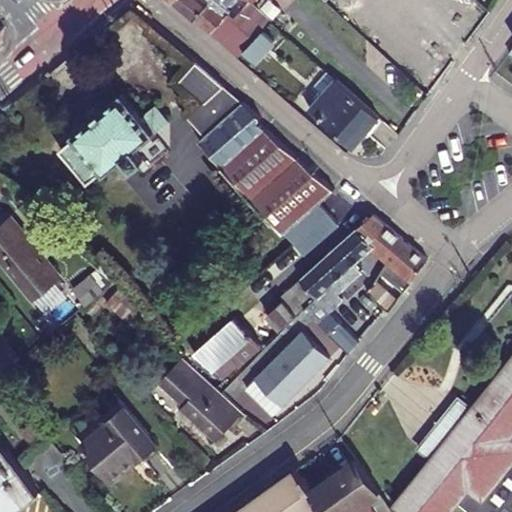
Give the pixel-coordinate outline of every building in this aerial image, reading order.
[(171,0),(211,34),(227,47),(229,48),(241,58),(248,50),(268,27),(274,21),(249,0),(240,0),(226,18),(206,0),(171,0)] [(280,38),(268,27),(248,50),(260,61),(280,38)] [(193,154),(215,177),(223,169),(270,130),(260,121),(262,119),(221,82),(198,62),(182,80),(207,102),(193,119),(210,137),(193,154)] [(356,149),(383,119),(339,80),(312,109),(356,149)] [(152,109),(128,90),(87,137),(90,140),(77,155),(108,183),(121,168),(125,171),(141,152),(152,162),(156,157),(162,162),(169,155),(151,140),(179,107),(164,95),(152,109)] [(307,254),(340,226),(322,204),(338,190),(270,130),(223,169),(274,224),(253,242),(263,254),(287,233),(295,242),(307,254)] [(365,270),(385,255),(384,254),(371,242),(387,224),(375,214),(336,251),(353,268),(350,271),(366,289),(367,288),(371,292),(378,284),(365,270)] [(0,222),(0,259),(33,299),(61,276),(10,215),(0,222)] [(382,304),(391,312),(431,262),(387,224),(371,242),(384,254),(385,255),(401,270),(406,275),(382,304)] [(351,353),(359,344),(340,326),(342,324),(325,305),(349,282),(360,295),(366,289),(350,271),(353,268),(336,251),(328,259),(303,282),(319,300),(310,310),(311,312),(330,332),(351,353)] [(95,271),(74,283),(83,300),(104,287),(95,271)] [(303,282),(292,292),(310,310),(319,300),(303,282)] [(383,288),(378,284),(371,292),(376,297),(383,288)] [(303,316),(304,317),(310,310),(292,292),(286,299),(290,302),(303,316)] [(286,332),(303,316),(290,302),(273,319),(286,332)] [(382,304),(375,312),(381,318),(384,321),(391,312),(382,304)] [(225,380),(266,345),(240,315),(198,351),(225,380)] [(306,332),(260,383),(286,408),(332,357),(306,332)] [(191,351),(190,351),(170,372),(188,393),(186,396),(216,428),(231,414),(237,419),(249,409),(191,351)] [(403,511),(454,511),(464,501),(511,439),(511,362),(476,408),(465,399),(423,449),(435,459),(398,508),(403,511)] [(113,478),(138,458),(140,461),(160,445),(126,404),(107,420),(109,422),(84,443),(113,478)] [(511,511),(511,439),(464,501),(477,511),(511,511)] [(0,511),(14,511),(41,493),(12,452),(6,444),(0,448),(0,511)] [(354,511),(383,492),(358,458),(312,491),(325,509),(326,511),(354,511)] [(320,511),(325,509),(312,491),(309,488),(311,486),(305,477),(302,478),(297,470),(237,511),(320,511)]
